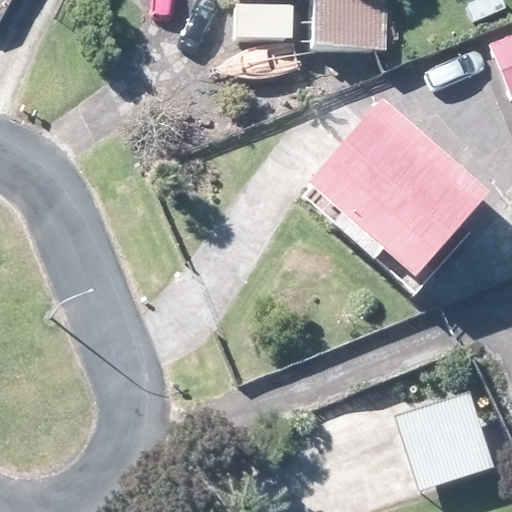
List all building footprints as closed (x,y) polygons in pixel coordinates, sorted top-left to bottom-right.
[(310,0),(310,47),(383,49),(384,0),(310,0)] [(511,96),(511,35),(491,45),(511,96)] [(407,283),(461,222),(480,198),(375,108),(302,191),(407,283)] [(421,400),(452,389),(440,362),(411,373),(421,400)] [(414,493),(491,468),(467,398),(404,419),(391,423),(414,493)]
